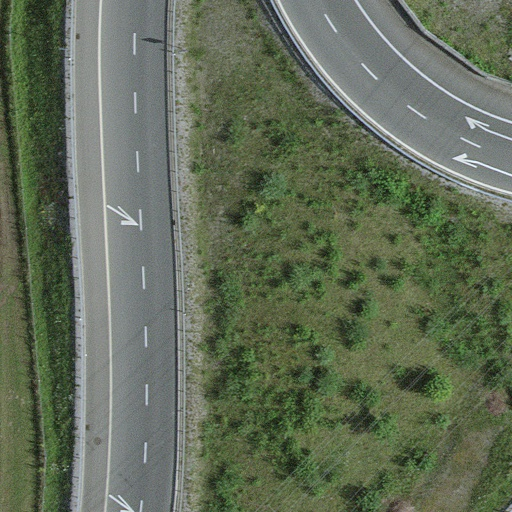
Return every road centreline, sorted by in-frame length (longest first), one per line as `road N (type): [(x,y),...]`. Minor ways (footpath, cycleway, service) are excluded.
road 1 (motorway): [(126,0),(140,343),(130,511)]
road 2 (motorway): [(511,155),(420,110),(371,70),(321,0)]
